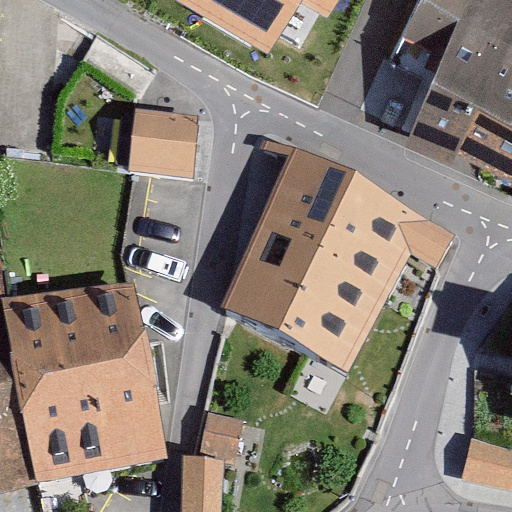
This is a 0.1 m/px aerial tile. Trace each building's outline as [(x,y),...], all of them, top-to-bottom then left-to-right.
[(172,0),(271,56),(299,8),(327,23),(340,0),(172,0)] [(511,0),(415,0),(409,11),(446,28),(431,62),(402,125),(476,158),(511,173),(511,0)] [(201,117),(135,111),(129,173),(195,179),(201,117)] [(293,155),(227,311),(346,373),(409,253),(436,268),(453,235),(293,155)] [(0,494),(38,485),(1,301),(3,248),(0,247),(0,494)] [(1,301),(38,485),(168,459),(154,389),(134,283),(1,301)] [(210,414),(201,453),(235,460),(243,422),(210,414)] [(511,449),(473,440),(459,480),(511,488),(511,449)] [(187,458),(184,511),(221,511),(224,460),(187,458)]
